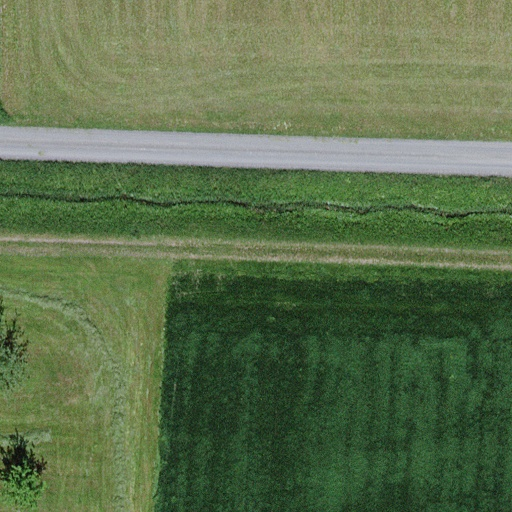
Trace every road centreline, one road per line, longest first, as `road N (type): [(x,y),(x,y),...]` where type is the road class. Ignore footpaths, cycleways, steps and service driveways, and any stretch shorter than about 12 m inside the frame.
road 1 (track): [(0,274),(511,292)]
road 2 (track): [(0,139),(511,157)]
